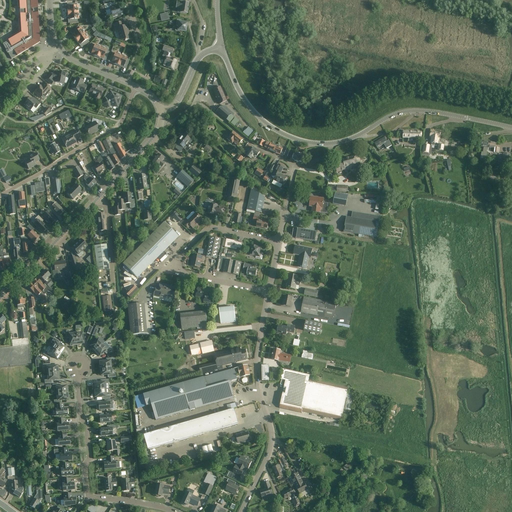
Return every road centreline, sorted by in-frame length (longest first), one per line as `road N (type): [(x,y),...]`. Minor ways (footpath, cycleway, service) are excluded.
road 1 (tertiary): [(0,298),(160,122)]
road 2 (residential): [(279,241),(294,165),(201,105),(160,122)]
road 3 (residential): [(241,511),(271,437),(256,365),(268,291)]
road 4 (residential): [(268,291),(179,272),(175,264),(208,229),(279,241)]
road 5 (residential): [(173,511),(88,496),(78,373)]
road 6 (unclassified): [(330,143),(406,111),(511,128)]
road 7 (residential): [(0,195),(121,124),(135,86)]
road 8 (unclassified): [(330,143),(302,141),(266,124),(239,92),(222,47)]
